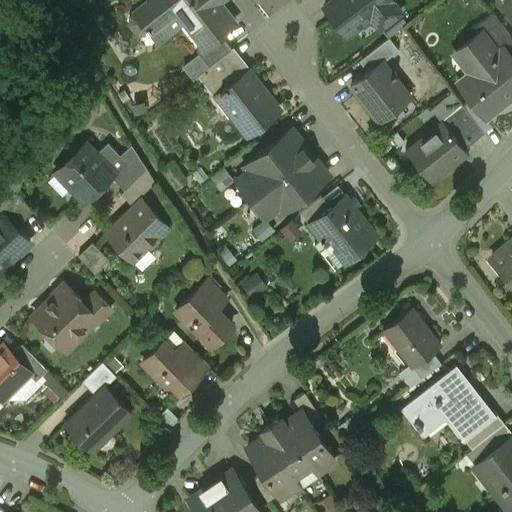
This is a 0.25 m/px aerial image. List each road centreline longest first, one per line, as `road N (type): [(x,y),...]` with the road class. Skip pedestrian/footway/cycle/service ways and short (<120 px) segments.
road 1 (residential): [(426,243),(279,357),(195,435),(130,511)]
road 2 (residential): [(426,243),(278,35)]
road 3 (residential): [(511,351),(426,243)]
road 4 (residential): [(114,511),(0,454)]
